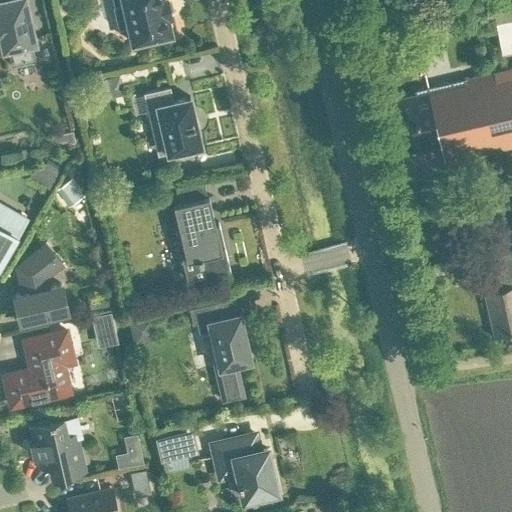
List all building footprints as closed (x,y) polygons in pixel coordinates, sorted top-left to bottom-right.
[(0,0),(0,35),(3,47),(7,46),(11,63),(34,58),(30,41),(34,40),(24,0),(0,0)] [(113,5),(118,26),(127,24),(131,38),(130,38),(131,41),(133,40),(168,32),(171,32),(170,29),(166,14),(170,13),(166,0),(121,0),(123,2),(113,5)] [(511,0),(490,0),(500,50),(511,47),(511,0)] [(409,53),(413,71),(425,68),(420,50),(409,53)] [(511,65),(413,89),(414,92),(393,97),(405,149),(439,141),(443,160),(511,143),(511,65)] [(110,95),(106,77),(86,81),(87,86),(81,87),(84,100),(110,95)] [(187,95),(172,99),(169,85),(143,91),(154,141),(164,138),(166,149),(167,151),(169,151),(169,150),(178,148),(179,155),(194,151),(192,145),(198,143),(198,144),(200,143),(200,141),(189,97),(190,97),(189,95),(187,95)] [(47,187),(56,169),(44,162),(32,168),(27,176),(47,187)] [(83,193),(70,176),(58,185),(71,202),(83,193)] [(179,229),(175,230),(182,259),(196,255),(197,261),(200,260),(203,274),(229,268),(218,220),(214,221),(208,194),(173,202),(179,229)] [(0,260),(26,217),(0,201),(0,260)] [(13,293),(19,319),(66,308),(60,282),(46,285),(44,274),(60,261),(45,242),(17,264),(23,291),(13,293)] [(484,290),(494,333),(511,328),(511,244),(507,246),(488,250),(496,287),(484,290)] [(88,294),(91,306),(106,302),(104,290),(88,294)] [(215,299),(188,306),(192,322),(196,321),(198,331),(210,328),(217,361),(213,361),(221,398),(243,393),(235,361),(249,357),(245,339),(246,339),(243,329),(238,311),(219,315),(215,299)] [(100,339),(119,337),(116,305),(96,308),(100,339)] [(129,319),(131,329),(151,324),(149,314),(129,319)] [(3,372),(10,403),(69,390),(62,361),(72,359),(65,327),(24,337),(30,366),(3,372)] [(36,422),(30,423),(34,440),(30,441),(33,455),(35,454),(37,464),(49,462),(52,476),(84,468),(77,436),(82,435),(77,413),(62,416),(53,418),(53,416),(36,420),(36,422)] [(155,436),(160,458),(189,451),(184,429),(155,436)] [(237,480),(239,486),(240,486),(243,496),(251,494),(253,502),(269,498),(267,491),(276,488),(266,446),(258,448),(254,431),(240,434),(241,436),(227,439),(227,437),(211,441),(219,474),(237,470),(239,480),(237,480)] [(117,511),(111,486),(66,497),(69,511),(117,511)]
